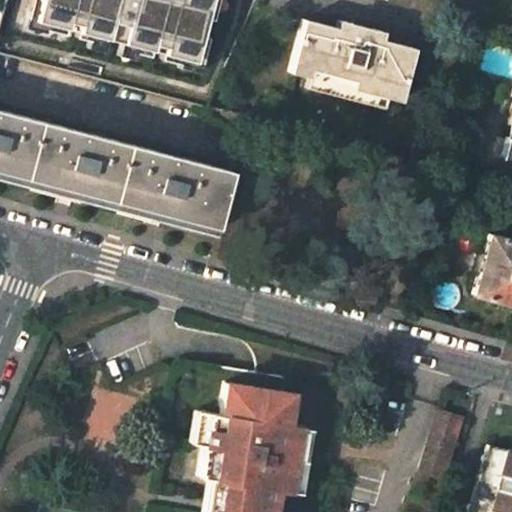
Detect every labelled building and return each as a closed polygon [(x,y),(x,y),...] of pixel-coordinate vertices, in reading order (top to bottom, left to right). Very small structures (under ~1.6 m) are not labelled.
[(28,0),(24,17),(43,21),(42,28),(61,33),(63,27),(74,29),(73,36),(102,43),(104,37),(118,41),(117,47),(147,54),(148,48),(160,51),(158,57),(177,62),(178,56),(198,61),(205,35),(198,33),(202,15),(209,17),(213,0),(28,0)] [(299,17),(285,70),(397,99),(410,46),(369,35),(370,29),(341,21),(339,28),(299,17)] [(229,166),(0,106),(0,178),(208,233),(210,226),(212,227),(229,166)] [(505,145),(502,157),(511,159),(511,119),(508,133),(506,133),(503,145),(505,145)] [(511,239),(485,233),(469,293),(511,304),(511,239)] [(268,511),(272,487),(283,489),(293,425),(281,423),(286,391),(220,379),(215,412),(204,410),(198,444),(193,475),(218,479),(212,511),(268,511)] [(362,385),(357,403),(374,408),(379,390),(362,385)] [(441,477),(459,414),(432,406),(413,469),(441,477)] [(198,444),(204,410),(189,407),(183,441),(198,444)] [(511,511),(511,451),(485,444),(465,511),(511,511)]
